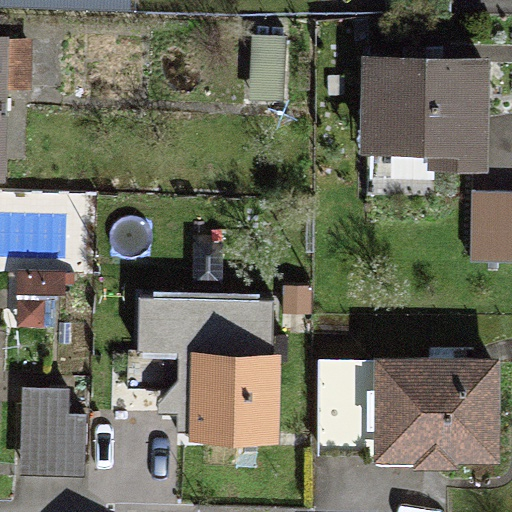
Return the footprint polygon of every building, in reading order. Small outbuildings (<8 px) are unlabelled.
[(124,0),(0,0),(0,7),(125,8),(124,0)] [(23,44),(0,44),(0,90),(23,91),(23,44)] [(471,69),(361,69),(361,155),(425,155),(425,175),(470,175),(471,69)] [(270,361),(186,360),(185,441),(268,443),(270,361)] [(486,367),(315,365),(314,472),(485,474),(486,367)] [(113,422),(41,423),(41,501),(113,500),(113,422)]
